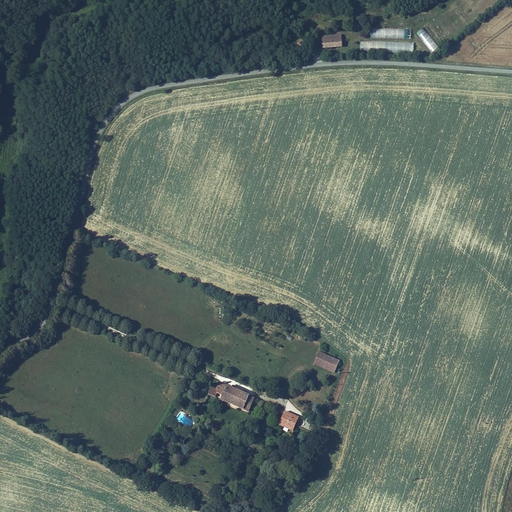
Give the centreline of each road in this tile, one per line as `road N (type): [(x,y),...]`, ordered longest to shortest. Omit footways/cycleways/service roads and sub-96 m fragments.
road 1 (tertiary): [(0,357),(46,316),(97,136),(132,95),(349,60),(511,70)]
road 2 (unknown): [(237,378),(53,297)]
